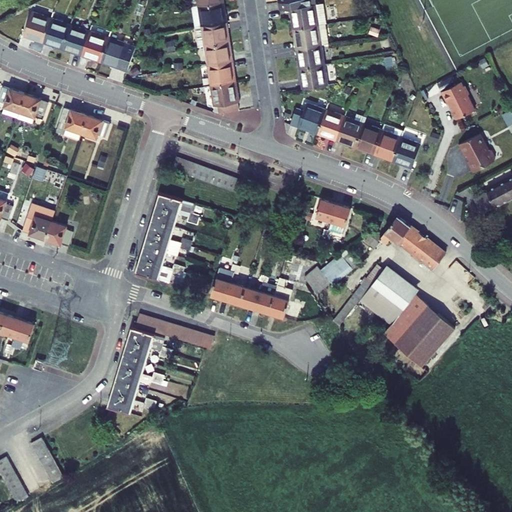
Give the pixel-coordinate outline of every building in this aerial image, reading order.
[(291,0),(279,2),(280,10),(290,8),(291,17),(294,16),(296,28),(326,23),(327,23),(324,3),(316,4),(315,0),(291,0)] [(192,7),(195,27),(228,22),(226,14),(224,14),(222,3),(192,7)] [(33,11),(24,36),(33,39),(34,37),(45,41),(52,20),(44,17),(44,15),(33,11)] [(45,41),(44,43),(52,46),(53,43),(64,47),(71,27),(63,24),(63,22),(53,18),(52,20),(45,41)] [(228,22),(195,27),(198,47),(204,46),(207,46),(228,42),(226,31),(229,30),(228,22)] [(326,23),(296,28),(297,39),(295,40),(296,48),(322,44),(329,43),(326,23)] [(74,53),(82,56),(91,31),(80,27),(79,29),(71,27),(64,47),(75,51),(74,53)] [(91,31),(82,56),(90,58),(91,56),(102,60),(109,39),(101,37),(101,34),(91,31)] [(112,66),(128,71),(133,57),(137,46),(118,40),(117,42),(109,39),(102,60),(113,64),(112,66)] [(207,46),(208,54),(206,55),(207,66),(234,62),(232,54),(230,54),(228,42),(207,46)] [(300,56),(302,67),(323,64),(322,56),(324,55),(322,44),(296,48),(297,56),(300,56)] [(234,62),(207,66),(209,77),(212,77),(213,85),(234,82),(232,70),(235,70),(234,62)] [(323,64),(302,67),(304,79),(301,79),(302,88),(329,84),(327,72),(324,73),(323,64)] [(234,82),(213,85),(214,94),(212,94),(214,106),(218,105),(219,113),(239,110),(238,102),(240,102),(239,93),(236,94),(234,82)] [(461,82),(441,92),(448,104),(450,103),(452,108),(451,108),(457,119),(475,110),(468,95),(469,92),(466,87),(463,86),(461,82)] [(19,117),(27,93),(11,88),(4,86),(0,96),(0,100),(6,102),(5,106),(6,106),(3,112),(19,117)] [(19,117),(18,117),(34,123),(36,117),(44,119),(50,101),(42,99),(42,98),(27,93),(19,117)] [(297,108),(291,124),(307,130),(308,128),(319,132),(326,111),(327,109),(307,102),(304,111),(297,108)] [(82,132),(88,114),(73,109),(65,107),(57,132),(80,140),(82,132)] [(319,132),(329,136),(329,138),(337,141),(346,116),(335,112),(334,114),(326,111),(319,132)] [(346,116),(337,141),(344,144),(345,141),(356,145),(364,125),(364,123),(366,117),(357,113),(355,119),(346,116)] [(88,114),(82,132),(98,137),(99,134),(106,137),(111,122),(104,120),(104,119),(88,114)] [(383,129),(374,154),(382,157),(383,155),(394,159),(401,139),(402,136),(404,130),(385,124),(383,129)] [(366,152),(374,154),(383,129),(372,126),(372,128),(364,125),(356,145),(367,149),(366,152)] [(481,133),(459,144),(465,155),(467,156),(468,155),(471,160),(468,161),(474,172),(495,160),(496,156),(493,150),(489,149),(481,133)] [(409,142),(401,139),(394,159),(405,163),(404,165),(412,168),(421,143),(410,139),(409,142)] [(176,156),(172,169),(178,171),(182,159),(176,156)] [(182,159),(178,171),(184,173),(189,161),(182,159)] [(184,173),(190,175),(195,163),(189,161),(184,173)] [(14,162),(10,172),(17,174),(20,164),(14,162)] [(190,175),(197,177),(201,165),(195,163),(190,175)] [(197,177),(203,179),(207,167),(201,165),(197,177)] [(203,179),(209,182),(213,169),(207,167),(203,179)] [(209,182),(215,184),(219,172),(213,169),(209,182)] [(39,172),(37,179),(51,183),(53,177),(39,172)] [(215,184),(221,186),(225,174),(219,172),(215,184)] [(221,186),(227,188),(232,176),(225,174),(221,186)] [(227,188),(233,190),(238,178),(232,176),(227,188)] [(475,198),(483,213),(511,197),(511,177),(487,190),(488,191),(475,198)] [(233,190),(240,192),(244,180),(238,178),(233,190)] [(0,217),(2,218),(2,217),(9,220),(14,206),(7,203),(8,200),(7,200),(10,193),(0,189),(0,217)] [(161,193),(157,207),(179,213),(183,200),(161,193)] [(322,199),(317,216),(332,221),(337,203),(322,199)] [(183,200),(179,213),(189,216),(190,212),(193,203),(183,200)] [(344,233),(352,208),(337,203),(332,221),(329,229),(344,233)] [(157,207),(153,220),(175,226),(185,229),(188,221),(198,224),(199,219),(189,216),(179,213),(157,207)] [(46,238),(52,220),(37,215),(35,218),(28,216),(23,230),(31,233),(46,238)] [(446,253),(398,216),(382,236),(380,239),(386,244),(392,236),(413,252),(411,254),(414,257),(416,254),(425,261),(422,264),(430,270),(432,267),(434,268),(446,253)] [(62,243),(69,246),(74,232),(67,229),(68,226),(52,220),(46,238),(62,244),(62,243)] [(149,233),(171,239),(175,226),(153,220),(149,233)] [(374,230),(370,235),(378,241),(380,239),(382,236),(374,230)] [(149,233),(145,245),(167,252),(178,255),(180,247),(190,250),(191,245),(182,242),(171,239),(149,233)] [(376,248),(380,242),(378,241),(370,235),(366,240),(376,248)] [(141,258),(163,265),(167,252),(145,245),(141,258)] [(331,282),(333,285),(358,264),(346,250),(321,271),(331,282)] [(414,257),(413,257),(422,264),(425,261),(416,254),(414,257)] [(141,258),(137,272),(170,282),(172,273),(182,276),(183,271),(174,268),(163,265),(141,258)] [(333,320),(340,325),(360,300),(361,301),(385,269),(378,263),(333,320)] [(305,277),(318,293),(331,282),(321,271),(318,266),(305,277)] [(361,301),(391,324),(416,292),(385,269),(361,301)] [(256,308),(270,312),(278,285),(267,281),(269,274),(266,273),(264,281),(261,290),(256,308)] [(217,277),(212,295),(227,299),(232,282),(217,277)] [(270,312),(285,317),(293,289),(286,287),(289,280),(280,277),(278,285),(270,312)] [(232,282),(227,299),(241,304),(246,286),(232,282)] [(246,286),(241,304),(256,308),(261,290),(246,286)] [(416,292),(391,324),(402,332),(426,300),(416,292)] [(429,304),(396,342),(422,366),(456,327),(429,304)] [(140,313),(136,325),(143,327),(146,315),(140,313)] [(21,319),(7,314),(1,331),(0,333),(0,335),(8,338),(6,343),(8,344),(6,351),(9,353),(12,345),(15,336),(21,319)] [(146,315),(143,327),(149,329),(153,317),(146,315)] [(153,317),(149,329),(155,331),(159,319),(153,317)] [(15,336),(30,341),(36,324),(21,319),(15,336)] [(159,319),(155,331),(161,333),(165,320),(159,319)] [(165,320),(161,333),(168,335),(171,322),(165,320)] [(171,322),(168,335),(174,337),(178,324),(171,322)] [(178,324),(174,337),(180,338),(184,326),(178,324)] [(184,326),(180,338),(186,340),(190,328),(184,326)] [(151,348),(161,351),(171,354),(173,349),(163,346),(165,337),(155,334),(133,327),(129,341),(151,348)] [(190,328),(186,340),(192,342),(196,330),(190,328)] [(196,330),(192,342),(199,344),(202,332),(196,330)] [(202,332),(199,344),(205,346),(209,334),(202,332)] [(209,334),(205,346),(211,348),(215,336),(209,334)] [(125,354),(147,360),(151,348),(129,341),(125,354)] [(121,367),(143,373),(147,360),(125,354),(121,367)] [(37,359),(34,367),(43,370),(45,365),(46,362),(37,359)] [(117,380),(139,386),(143,373),(121,367),(117,380)] [(117,380),(113,393),(135,399),(139,386),(117,380)] [(113,393),(109,406),(131,413),(135,399),(113,393)] [(43,436),(31,442),(35,448),(46,442),(43,436)] [(49,448),(46,442),(35,448),(38,454),(49,448)] [(41,460),(52,454),(49,448),(38,454),(41,460)] [(41,460),(44,465),(55,459),(52,454),(41,460)] [(7,456),(0,459),(0,467),(10,462),(7,456)] [(47,471),(58,465),(55,459),(44,465),(47,471)] [(13,468),(10,462),(0,467),(0,470),(2,474),(13,468)] [(50,477),(61,471),(58,465),(47,471),(50,477)] [(5,479),(16,473),(13,468),(2,474),(5,479)] [(53,483),(65,476),(61,471),(50,477),(53,483)] [(5,479),(8,485),(19,479),(16,473),(5,479)] [(11,491),(22,485),(19,479),(8,485),(11,491)] [(14,497),(25,490),(22,485),(11,491),(14,497)] [(17,502),(29,496),(25,490),(14,497),(17,502)]
